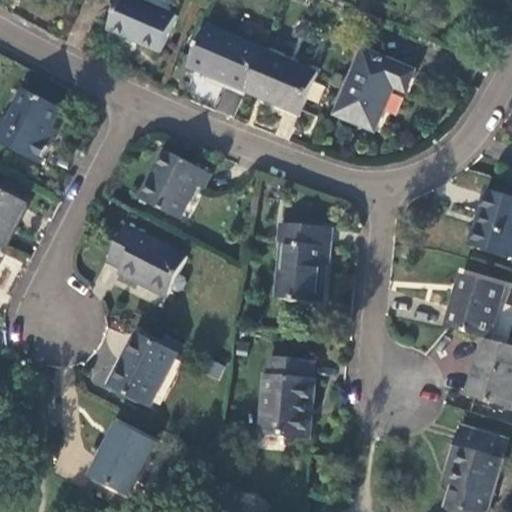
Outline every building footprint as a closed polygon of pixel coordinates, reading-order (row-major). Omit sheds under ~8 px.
[(176,21),(127,0),(122,0),(108,34),(130,44),(160,57),(176,21)] [(218,84),(244,95),(262,55),(207,31),(189,71),(218,84)] [(318,79),(262,55),(244,95),(273,108),(300,120),(318,79)] [(408,76),(359,56),(332,119),(372,136),(382,110),(390,92),(399,96),(408,76)] [(215,108),(233,115),(241,94),(223,87),(215,108)] [(0,122),(0,143),(40,163),(48,147),(43,144),(50,131),(60,112),(20,92),(4,124),(0,122)] [(55,133),(50,131),(43,144),(48,147),(52,140),(55,133)] [(210,175),(161,152),(150,174),(136,202),(179,223),(194,191),(201,194),(210,175)] [(0,190),(0,251),(13,225),(24,204),(0,190)] [(511,259),(511,204),(486,196),(478,222),(470,246),(511,259)] [(183,259),(122,229),(114,245),(104,265),(117,271),(115,275),(164,299),(183,259)] [(320,270),(323,233),(282,230),(275,303),(317,307),(320,270)] [(453,304),(446,331),(485,343),(487,343),(501,291),(460,279),(453,304)] [(176,359),(138,339),(123,368),(110,392),(148,412),(176,359)] [(510,413),(511,404),(511,350),(487,343),(485,343),(477,371),(468,402),(510,413)] [(260,441),(306,445),(309,411),(312,387),(308,387),(310,368),(266,365),(260,441)] [(127,499),(141,506),(147,493),(134,486),(153,448),(114,428),(101,452),(87,481),(127,501),(127,499)] [(446,511),(487,511),(506,442),(464,431),(459,452),(451,450),(449,460),(446,471),(453,473),(449,487),(443,511),(446,511)] [(442,485),(449,487),(453,473),(446,471),(442,485)]
